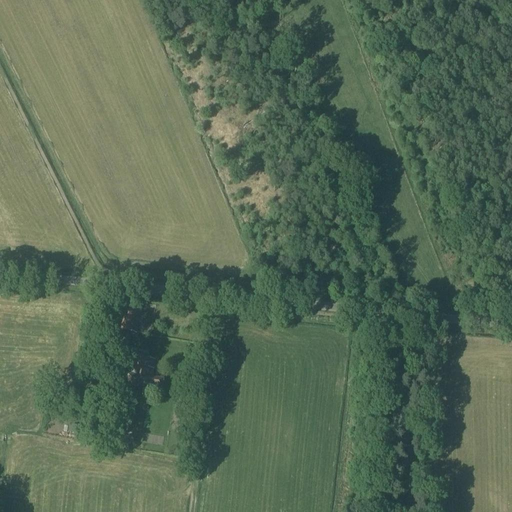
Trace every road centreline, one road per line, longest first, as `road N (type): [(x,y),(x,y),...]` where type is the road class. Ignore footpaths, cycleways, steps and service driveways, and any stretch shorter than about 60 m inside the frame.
road 1 (unclassified): [(511,326),(0,275)]
road 2 (track): [(215,296),(193,511)]
